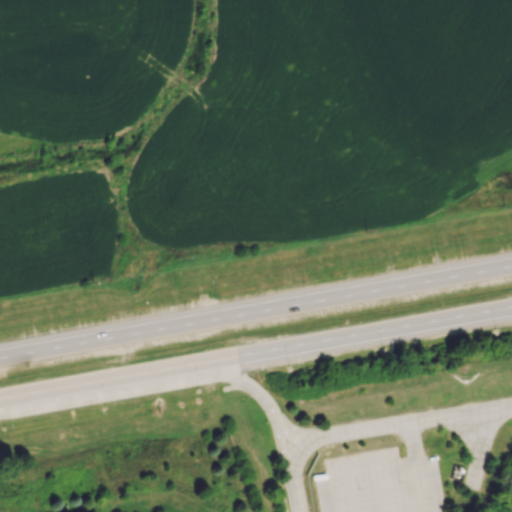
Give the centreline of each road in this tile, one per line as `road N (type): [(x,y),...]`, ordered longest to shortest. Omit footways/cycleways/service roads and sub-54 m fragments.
road 1 (trunk): [(511,266),(0,357)]
road 2 (trunk): [(190,364),(511,306)]
road 3 (trunk): [(0,405),(205,372),(242,378),(269,406)]
road 4 (trunk): [(0,397),(190,364)]
